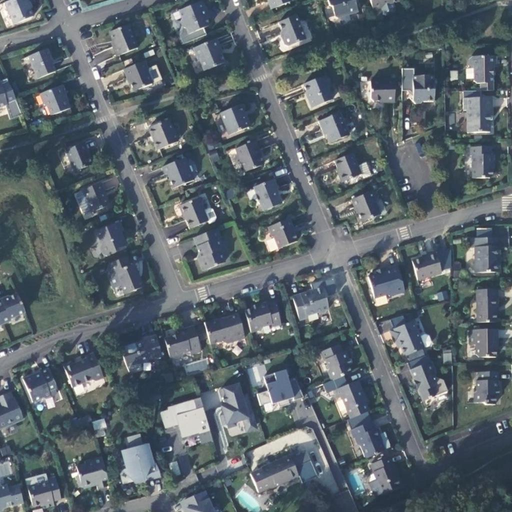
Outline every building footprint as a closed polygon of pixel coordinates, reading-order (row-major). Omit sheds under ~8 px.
[(26,0),(13,0),(4,3),(12,23),(28,17),(26,11),(24,6),(28,5),(26,0)] [(292,0),(291,0),(268,0),(269,0),(272,8),(292,0)] [(358,11),(353,0),(327,0),(329,5),(330,4),(334,14),(338,18),(358,11)] [(398,0),(370,0),(373,9),(381,7),(383,13),(386,14),(393,12),(395,9),(393,2),(398,0)] [(204,37),(202,30),(207,28),(204,20),(203,17),(206,10),(197,5),(178,12),(181,20),(180,23),(182,29),(179,37),(182,46),(204,37)] [(305,38),(294,14),(277,21),(283,36),(281,38),(284,44),(287,46),(305,38)] [(126,24),(108,32),(114,46),(112,46),(116,55),(136,46),(126,24)] [(217,42),(193,51),(197,62),(199,61),(201,63),(205,72),(222,65),(218,54),(220,51),(217,42)] [(45,48),(26,56),(35,78),(53,70),(47,57),(49,57),(45,48)] [(479,82),(479,90),(480,90),(492,90),(491,67),(493,67),(492,56),(469,57),(466,59),(467,64),(469,67),(473,66),(473,82),(479,82)] [(144,59),(121,68),(125,77),(127,76),(132,90),(150,82),(146,72),(148,69),(144,59)] [(402,71),(402,91),(407,91),(409,93),(412,96),(412,103),(415,105),(420,105),(422,103),(433,102),(433,90),(435,88),(433,84),(432,78),(415,78),(415,71),(402,71)] [(324,77),(304,86),(307,93),(306,97),(310,107),(330,99),(326,90),(328,86),(324,77)] [(0,105),(2,105),(7,119),(19,114),(5,78),(0,79),(0,105)] [(395,103),(395,79),(384,79),(384,83),(377,83),(372,83),(372,100),(383,100),(387,103),(395,103)] [(61,84),(38,93),(42,105),(44,104),(49,115),(68,107),(63,95),(65,94),(61,84)] [(480,98),(480,90),(479,90),(463,90),(463,109),(465,109),(469,109),(469,116),(465,116),(465,131),(489,130),(488,114),(492,114),(492,97),(480,98)] [(239,106),(221,114),(227,126),(226,127),(229,136),(250,127),(247,118),(243,115),(239,106)] [(337,115),(317,123),(321,133),(327,131),(328,135),(331,142),(345,136),(337,115)] [(169,120),(150,127),(159,149),(178,141),(169,120)] [(257,142),(238,150),(247,172),(262,165),(256,153),(260,151),(257,142)] [(85,144),(66,152),(75,174),(92,166),(86,154),(89,153),(85,144)] [(492,147),(469,147),(469,156),(472,156),(472,177),(489,177),(492,173),(492,163),(495,163),(495,153),(492,153),(492,147)] [(212,163),(220,160),(216,151),(209,153),(212,163)] [(368,175),(363,163),(355,166),(350,155),(333,162),(341,181),(358,174),(360,178),(368,175)] [(186,159),(165,168),(167,175),(170,173),(176,187),(195,180),(186,159)] [(275,180),(254,188),(263,212),(281,205),(276,191),(279,190),(275,180)] [(100,183),(82,191),(82,192),(77,194),(76,197),(82,212),(85,214),(91,211),(91,213),(108,205),(100,183)] [(373,193),(351,201),(355,212),(357,211),(362,223),(378,216),(373,203),(375,198),(373,193)] [(198,199),(178,207),(182,216),(184,215),(190,229),(207,221),(198,199)] [(289,220),(269,228),(273,239),(279,241),(282,248),(296,243),(291,230),(293,230),(289,220)] [(120,222),(95,232),(99,242),(98,244),(101,252),(105,256),(115,252),(117,249),(125,246),(122,237),(117,239),(115,234),(120,232),(122,228),(120,222)] [(218,238),(215,229),(192,239),(199,257),(195,258),(200,272),(221,263),(217,253),(220,250),(215,239),(218,238)] [(474,243),(489,243),(489,233),(474,233),(474,243)] [(474,243),(469,244),(469,253),(473,253),(473,275),(498,274),(498,264),(494,264),(494,250),(494,242),(489,243),(474,243)] [(440,275),(434,253),(425,256),(425,259),(410,263),(415,282),(440,275)] [(131,266),(127,257),(108,265),(112,274),(106,277),(111,289),(120,285),(124,294),(143,286),(135,265),(131,266)] [(402,291),(394,266),(383,269),(384,273),(375,277),(368,279),(375,297),(386,294),(387,296),(402,291)] [(312,289),(293,295),(301,319),(313,315),(315,312),(319,310),(322,313),(325,312),(326,308),(331,307),(327,295),(324,292),(321,283),(311,286),(312,289)] [(438,301),(449,298),(446,290),(436,293),(438,301)] [(476,291),(475,324),(494,324),(495,310),(497,310),(497,291),(476,291)] [(10,319),(25,313),(17,294),(2,300),(3,302),(0,303),(0,316),(3,324),(11,321),(10,319)] [(251,309),(244,310),(252,334),(262,332),(263,328),(272,325),(275,328),(284,326),(276,302),(265,305),(265,302),(250,306),(251,309)] [(213,318),(202,321),(209,344),(221,341),(224,343),(242,338),(235,314),(221,318),(222,321),(216,323),(215,320),(213,318)] [(407,325),(403,316),(391,320),(394,330),(407,325)] [(176,330),(162,334),(169,357),(183,354),(186,350),(188,349),(189,355),(200,352),(192,323),(176,328),(176,330)] [(422,335),(417,337),(412,323),(407,325),(394,330),(391,332),(395,342),(397,341),(403,356),(427,346),(429,342),(426,336),(422,335)] [(118,344),(128,369),(141,366),(139,361),(161,355),(154,332),(145,334),(146,337),(118,344)] [(495,332),(470,332),(470,346),(474,346),(474,353),(478,357),(492,357),(492,348),(495,348),(495,332)] [(325,374),(328,383),(348,374),(345,367),(348,366),(343,353),(340,354),(336,345),(317,354),(322,364),(324,363),(327,370),(325,374)] [(443,350),(443,363),(451,363),(451,350),(443,350)] [(103,376),(92,351),(84,354),(86,358),(73,363),(70,360),(62,363),(72,386),(91,379),(94,380),(103,376)] [(425,355),(404,364),(407,371),(428,362),(425,355)] [(205,362),(185,364),(186,371),(206,369),(205,362)] [(433,374),(428,362),(407,371),(411,380),(413,379),(417,388),(416,391),(421,402),(445,392),(441,381),(432,377),(433,374)] [(45,398),(57,392),(47,367),(40,370),(41,374),(37,376),(31,374),(22,378),(32,401),(43,397),(45,398)] [(304,399),(296,381),(289,383),(286,372),(264,377),(268,392),(257,395),(260,406),(271,403),(272,405),(278,403),(279,408),(289,405),(288,401),(293,399),(294,401),(304,399)] [(497,374),(478,374),(479,382),(475,382),(475,392),(471,397),(472,401),(474,402),(479,402),(484,405),(495,405),(494,397),(498,397),(497,374)] [(343,400),(351,418),(367,411),(362,399),(364,398),(357,382),(335,391),(339,401),(343,400)] [(244,426),(254,423),(246,395),(241,397),(238,385),(220,390),(225,406),(228,405),(229,410),(222,412),(220,416),(223,426),(227,428),(235,426),(234,422),(243,420),(244,426)] [(0,428),(23,420),(13,397),(9,392),(0,395),(0,400),(1,403),(0,403),(0,428)] [(149,394),(137,398),(140,407),(152,403),(149,394)] [(215,394),(203,396),(204,408),(216,407),(215,394)] [(210,431),(203,408),(196,410),(193,401),(167,408),(168,410),(160,412),(165,428),(178,425),(182,438),(198,433),(199,434),(210,431)] [(351,418),(346,420),(351,431),(371,422),(367,411),(351,418)] [(104,418),(92,421),(97,437),(104,435),(102,429),(106,428),(104,418)] [(363,444),(369,456),(384,450),(379,440),(383,438),(379,428),(375,429),(371,422),(351,431),(353,435),(356,434),(359,441),(363,444)] [(150,444),(123,450),(125,456),(119,456),(120,466),(131,471),(132,478),(137,482),(145,480),(143,474),(147,473),(146,466),(159,463),(158,459),(154,460),(150,444)] [(9,446),(0,448),(2,455),(11,453),(9,446)] [(306,451),(290,458),(289,456),(260,468),(261,469),(249,473),(257,492),(269,487),(269,488),(284,482),(298,476),(301,483),(317,476),(306,451)] [(103,456),(86,460),(86,463),(77,465),(80,475),(77,476),(79,486),(83,486),(86,487),(91,486),(93,483),(97,482),(99,488),(110,485),(103,456)] [(376,481),(368,484),(374,498),(399,488),(394,474),(397,473),(391,458),(370,466),(376,481)] [(177,461),(169,463),(172,476),(180,475),(177,461)] [(162,476),(159,463),(146,466),(147,473),(149,479),(162,476)] [(61,499),(55,476),(46,479),(45,474),(25,480),(33,507),(44,504),(45,508),(55,505),(53,501),(61,499)] [(287,489),(301,483),(298,476),(284,482),(287,489)] [(12,507),(23,504),(18,486),(7,489),(6,485),(0,487),(0,511),(2,511),(4,509),(7,508),(6,506),(11,505),(12,507)] [(182,508),(184,511),(213,511),(204,490),(183,499),(187,506),(182,508)]
